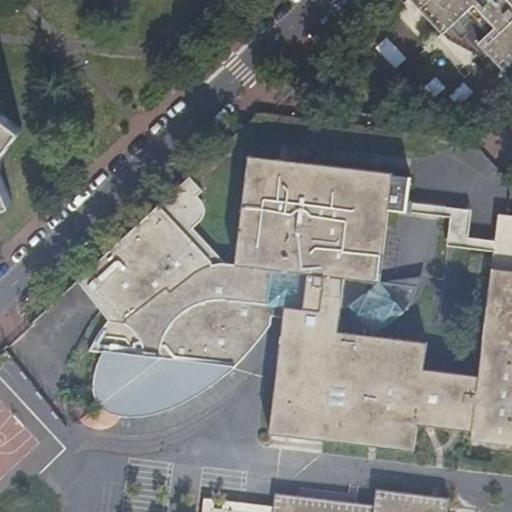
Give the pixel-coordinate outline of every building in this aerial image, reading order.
[(502,69),(511,60),(511,0),(410,0),(443,34),(458,20),(502,69)] [(0,208),(13,203),(0,171),(0,169),(2,155),(23,130),(0,111),(0,208)] [(108,312),(103,316),(106,320),(96,335),(89,351),(102,349),(97,360),(95,371),(92,385),(92,395),(97,405),(102,412),(110,415),(127,418),(151,416),(175,407),(202,392),(232,369),(234,349),(245,350),(247,334),(258,335),(260,316),(271,317),(272,313),(282,314),(269,430),(413,449),(416,422),(471,429),(470,439),(511,443),(511,214),(497,213),(494,240),(492,251),(478,374),(423,367),(426,341),(372,334),(380,328),(387,321),(394,312),(401,301),(405,293),(407,285),(378,282),(388,208),(406,211),(407,201),(410,177),(392,174),(392,172),(247,154),(233,264),(222,262),(192,227),(203,217),(204,210),(202,203),(196,196),(201,190),(188,176),(82,275),(108,312)] [(471,209),(407,201),(406,211),(450,216),(446,245),(492,251),(494,240),(468,237),(471,209)] [(82,275),(76,280),(103,316),(108,312),(82,275)] [(270,325),(271,317),(260,316),(258,335),(257,341),(270,325)] [(245,350),(244,356),(257,341),(258,335),(247,334),(245,350)] [(234,349),(232,369),(244,356),(245,350),(234,349)] [(274,502),(272,511),(475,511),(476,508),(448,504),(449,496),(376,487),(375,502),(276,489),(274,502)] [(272,511),(274,502),(203,494),(200,511),(272,511)]
